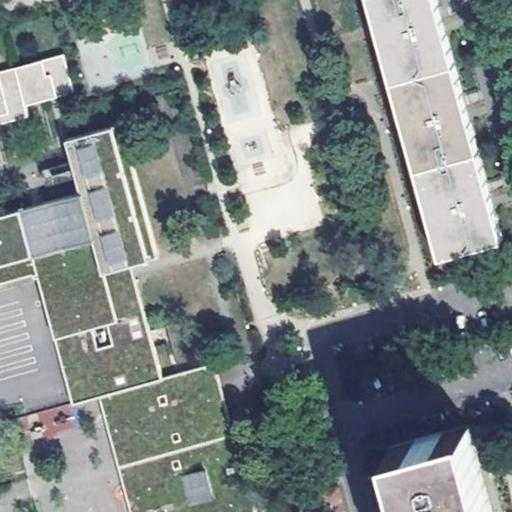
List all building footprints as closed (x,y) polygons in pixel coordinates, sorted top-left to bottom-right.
[(368,0),(439,258),(504,240),(488,185),(464,99),(440,11),(436,0),(368,0)] [(64,51),(0,68),(0,118),(10,115),(12,122),(29,117),(26,106),(75,93),(64,51)] [(0,124),(12,122),(10,115),(0,118),(0,124)] [(122,126),(114,128),(149,259),(158,257),(122,126)] [(0,283),(37,273),(75,403),(100,397),(132,511),(255,511),(234,433),(227,435),(218,403),(225,400),(215,365),(162,378),(131,264),(149,259),(114,128),(67,141),(81,193),(0,215),(0,283)] [(227,435),(234,433),(225,400),(218,403),(227,435)] [(70,403),(38,412),(44,435),(77,426),(70,403)] [(491,511),(482,478),(469,429),(391,450),(407,511),(491,511)] [(310,497),(314,511),(342,511),(336,489),(310,497)]
